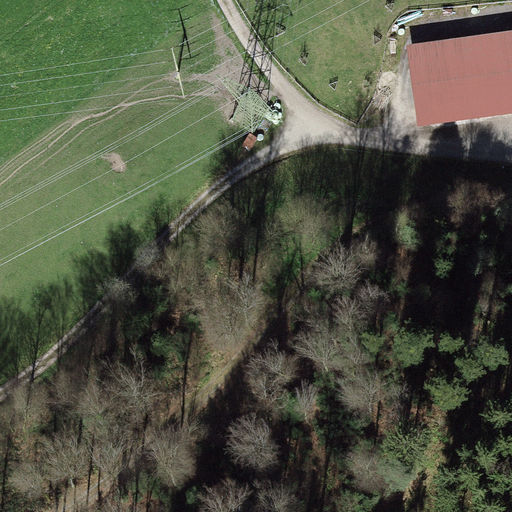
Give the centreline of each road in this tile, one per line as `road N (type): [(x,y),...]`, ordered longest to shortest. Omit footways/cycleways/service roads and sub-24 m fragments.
road 1 (track): [(313,126),(224,182),(76,334),(0,393)]
road 2 (track): [(511,162),(313,126)]
road 3 (track): [(313,126),(224,0)]
